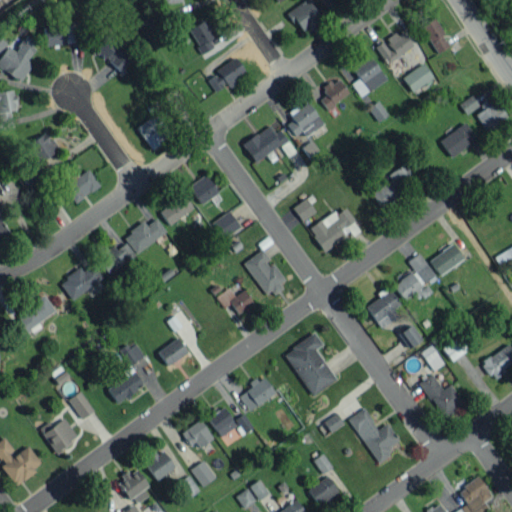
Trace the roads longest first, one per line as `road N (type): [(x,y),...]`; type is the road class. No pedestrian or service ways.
road 1 (residential): [(19,511),(511,146)]
road 2 (residential): [(0,270),(381,0)]
road 3 (residential): [(442,461),(206,124)]
road 4 (residential): [(371,511),(511,407)]
